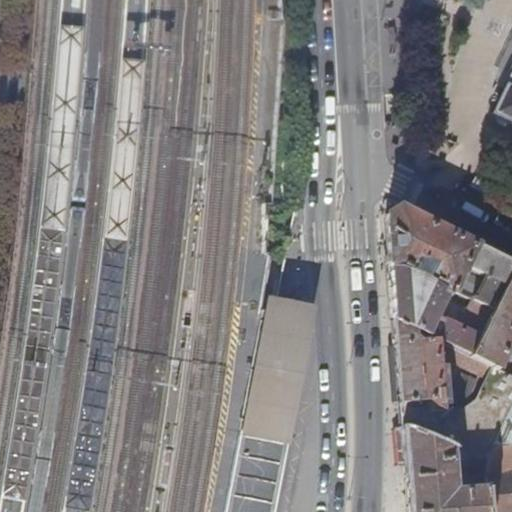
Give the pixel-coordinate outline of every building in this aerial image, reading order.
[(82,29),(61,28),(57,83),(52,140),(45,204),(41,243),(35,287),(27,347),(19,399),(11,449),(2,501),(24,505),(38,418),(49,341),(59,259),(68,173),(78,73),(82,29)] [(143,63),(122,61),(116,139),(109,201),(103,258),(95,322),(85,381),(74,451),(64,511),(67,511),(88,511),(106,404),(118,314),(129,224),(137,143),(143,63)] [(511,86),(511,90),(510,95),(497,116),(511,122),(511,86)] [(451,295),(474,247),(398,210),(386,218),(388,266),(451,295)] [(493,316),(511,273),(511,264),(474,247),(451,295),(457,299),(472,306),(493,316)] [(474,360),(493,316),(472,306),(460,334),(445,327),(457,299),(451,295),(388,266),(392,322),(437,343),(451,350),(474,360)] [(511,338),(511,273),(493,316),(474,360),(490,369),(498,371),(508,348),(511,338)] [(271,511),(272,506),(279,471),(284,442),(295,382),(302,347),(303,338),(308,314),(289,310),(282,309),(263,305),(259,325),(254,348),(252,358),(235,444),(232,459),(221,511),(271,511)] [(437,343),(392,322),(398,405),(425,404),(427,414),(442,411),(437,343)] [(511,349),(508,348),(498,371),(511,378),(511,349)] [(490,369),(474,360),(451,350),(446,362),(484,380),(490,369)] [(504,423),(511,405),(511,378),(498,371),(490,369),(484,380),(475,400),(442,411),(427,414),(399,411),(399,429),(483,466),(490,452),(494,444),(504,423)] [(448,396),(465,403),(475,380),(458,373),(448,396)] [(511,437),(511,426),(504,423),(494,444),(506,449),(511,437)] [(483,466),(399,429),(405,511),(487,511),(485,490),(472,490),(455,491),(454,469),(477,469),(477,478),(484,477),(483,466)] [(511,450),(490,452),(483,466),(484,477),(485,490),(487,511),(511,511),(511,498),(510,477),(511,476),(511,450)] [(485,490),(484,477),(477,478),(472,478),(472,490),(485,490)]
